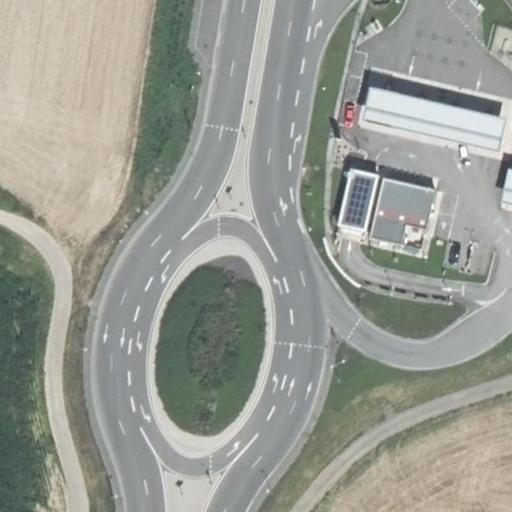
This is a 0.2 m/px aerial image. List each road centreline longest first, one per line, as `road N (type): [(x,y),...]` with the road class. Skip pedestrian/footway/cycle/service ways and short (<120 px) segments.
road 1 (track): [(0,216),(36,236),(60,278),(55,397),(76,511)]
road 2 (trunk): [(294,283),(268,177),(294,0)]
road 3 (trunk): [(244,0),(214,155),(150,264)]
road 4 (track): [(297,511),(327,476),(408,418),(511,383)]
road 5 (trunk): [(119,380),(166,453),(186,466),(209,464),(281,410)]
road 6 (trunk): [(294,283),(233,226),(200,233),(150,264)]
road 7 (trunk): [(119,380),(148,511)]
road 8 (trunk): [(281,410),(300,345),(294,283)]
road 9 (trunk): [(150,264),(122,333),(119,380)]
